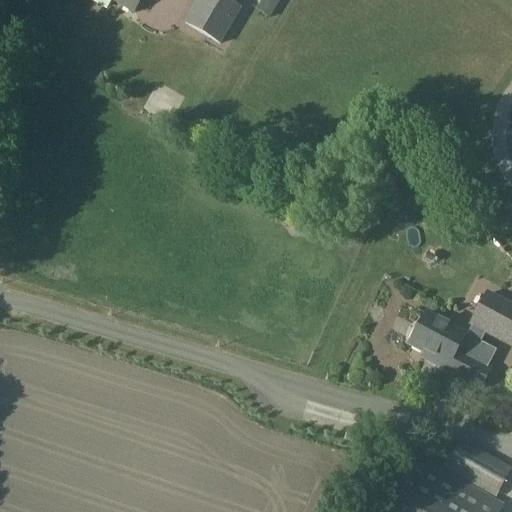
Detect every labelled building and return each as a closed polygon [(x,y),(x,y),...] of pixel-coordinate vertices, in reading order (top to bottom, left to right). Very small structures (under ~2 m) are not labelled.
[(110,0),(134,14),(141,0),(110,0)] [(223,0),(197,0),(183,25),(221,46),(242,10),(223,0)] [(278,0),(262,0),(256,12),(270,20),(281,1),(278,0)] [(192,112),(186,124),(200,131),(206,119),(192,112)] [(387,151),(371,170),(381,177),(396,159),(387,151)] [(511,306),(486,293),(470,324),(472,325),(486,332),(511,345),(511,306)] [(486,332),(472,325),(466,337),(464,336),(465,334),(425,315),(410,346),(425,353),(423,358),(478,386),(495,351),(480,344),(486,332)] [(511,468),(458,440),(442,470),(496,498),(511,468)] [(414,458),(383,511),(500,511),(503,508),(414,458)]
